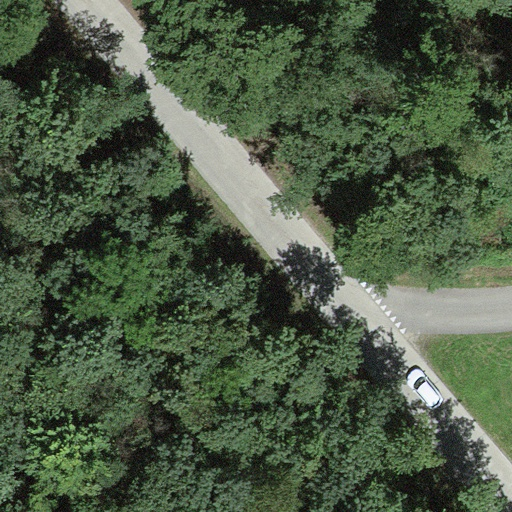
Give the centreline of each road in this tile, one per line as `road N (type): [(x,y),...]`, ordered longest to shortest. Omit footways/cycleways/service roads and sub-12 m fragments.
road 1 (unclassified): [(353,317),(90,0)]
road 2 (unclassified): [(511,503),(353,317)]
road 3 (unclassified): [(511,309),(353,317)]
